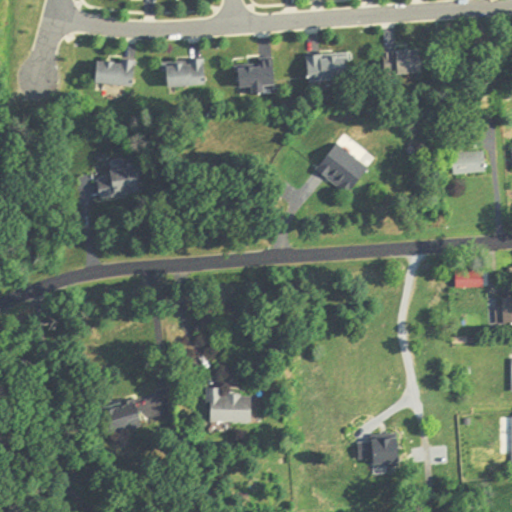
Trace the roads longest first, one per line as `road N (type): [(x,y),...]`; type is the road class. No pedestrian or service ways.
road 1 (residential): [(511,243),(109,269),(0,303)]
road 2 (residential): [(56,18),(144,28),(511,10)]
